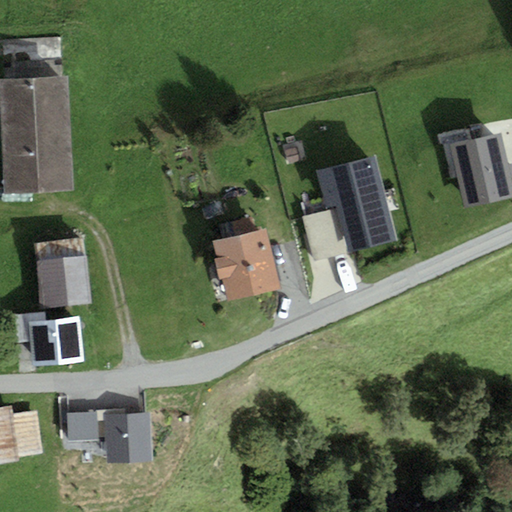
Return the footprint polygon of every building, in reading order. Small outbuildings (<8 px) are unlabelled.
[(69,77),(0,78),(0,85),(3,196),(72,195),(69,77)] [(511,186),(500,136),(452,147),(465,206),(511,195),(511,186)] [(376,157),(318,171),(327,208),(337,205),(338,209),(348,252),(397,241),(376,157)] [(338,209),(305,217),(315,260),(348,252),(338,209)] [(234,238),(214,242),(218,257),(214,258),(219,279),(223,279),(228,302),(280,290),(266,230),(255,233),(252,218),(230,223),(234,238)] [(88,304),(82,239),(35,244),(41,309),(88,304)] [(47,312),(12,315),(15,345),(30,343),(33,366),(83,361),(79,318),(48,321),(47,312)] [(10,408),(0,409),(0,464),(19,462),(19,457),(42,454),(36,414),(11,418),(10,408)] [(96,412),(68,413),(69,441),(97,440),(96,412)] [(150,413),(105,415),(107,463),(152,461),(150,413)]
